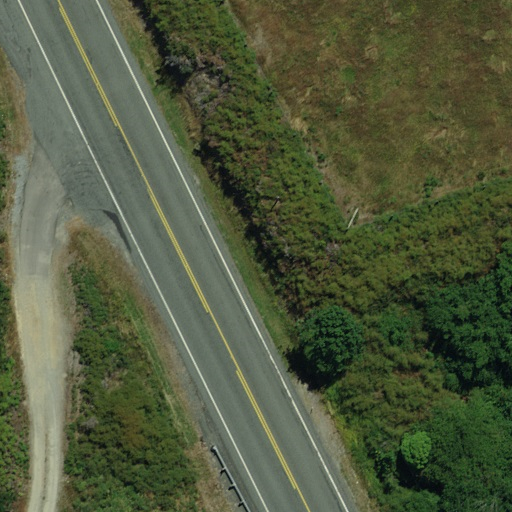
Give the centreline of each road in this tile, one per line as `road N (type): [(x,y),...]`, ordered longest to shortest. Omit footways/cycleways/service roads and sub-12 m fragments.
road 1 (trunk): [(59,0),(306,511)]
road 2 (track): [(106,101),(20,200),(0,276)]
road 3 (track): [(0,317),(12,410),(8,511)]
